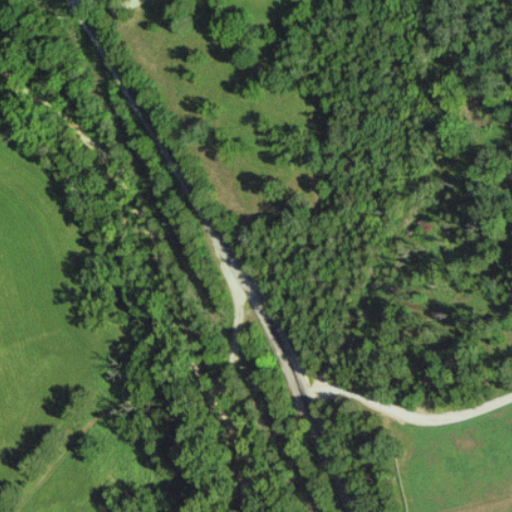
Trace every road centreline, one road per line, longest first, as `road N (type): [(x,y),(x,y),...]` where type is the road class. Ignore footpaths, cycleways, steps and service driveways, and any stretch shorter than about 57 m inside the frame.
road 1 (residential): [(363,511),(222,223),(82,0)]
road 2 (residential): [(260,296),(232,367),(109,414),(17,511)]
